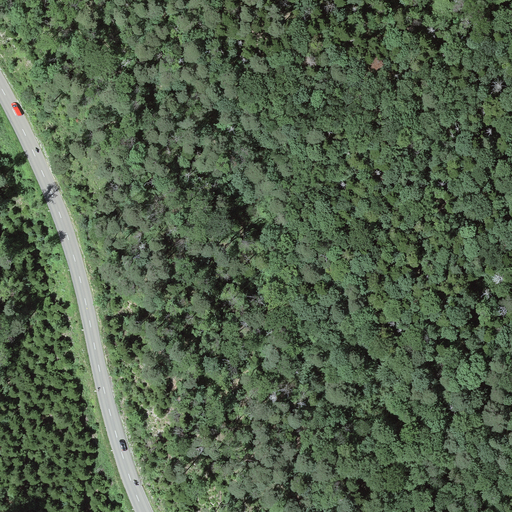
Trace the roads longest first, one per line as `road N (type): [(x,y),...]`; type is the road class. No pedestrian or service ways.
road 1 (secondary): [(0,85),(59,211),(144,511)]
road 2 (track): [(268,242),(306,338),(396,511)]
